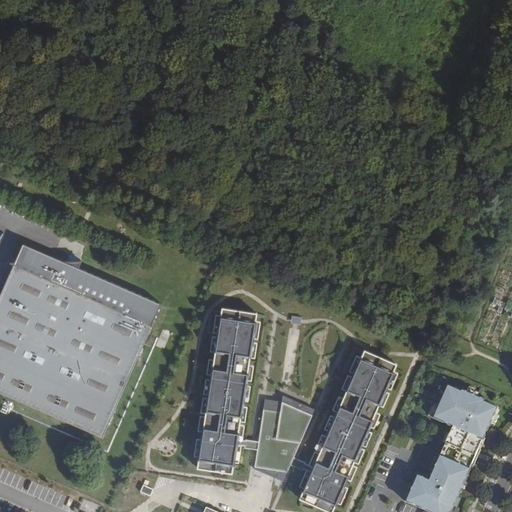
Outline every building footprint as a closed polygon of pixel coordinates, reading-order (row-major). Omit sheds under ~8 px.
[(80,265),(62,266),(21,247),(13,265),(6,266),(11,269),(0,294),(0,398),(96,440),(103,437),(159,308),(77,272),(80,265)] [(254,318),(218,312),(194,472),(231,477),(235,449),(242,450),(242,452),(255,454),(253,471),(285,475),(288,469),(300,474),(301,472),(309,476),(298,502),(320,511),(331,511),(394,367),(361,353),(311,470),(304,467),(304,466),(291,461),(310,419),(281,406),(279,415),(262,413),(257,446),(244,444),(244,445),(235,443),(254,318)] [(458,394),(445,389),(436,410),(432,419),(431,421),(451,429),(447,437),(443,446),(436,462),(432,472),(427,484),(415,478),(404,505),(421,511),(449,511),(465,478),(477,450),(488,425),(492,417),(495,410),(481,405),(482,403),(475,400),(466,396),(459,393),(458,394)] [(427,417),(432,419),(436,410),(431,409),(427,417)] [(479,451),(477,450),(465,478),(467,479),(479,451)] [(142,484),(140,491),(150,494),(152,487),(142,484)]
